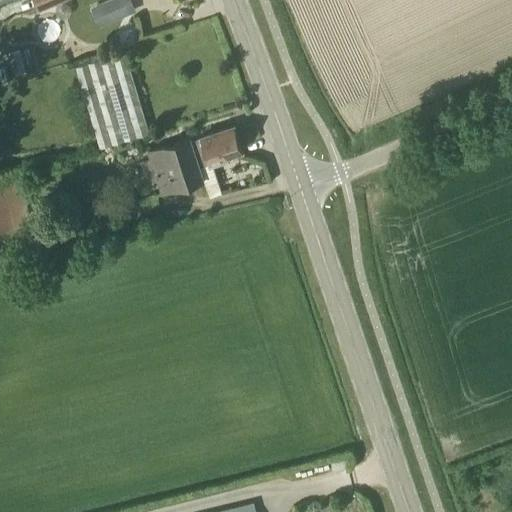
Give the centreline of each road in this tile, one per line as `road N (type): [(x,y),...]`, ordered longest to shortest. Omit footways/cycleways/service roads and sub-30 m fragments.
road 1 (secondary): [(415,511),(315,190)]
road 2 (unclassified): [(511,95),(315,190)]
road 3 (secondary): [(315,190),(240,0)]
